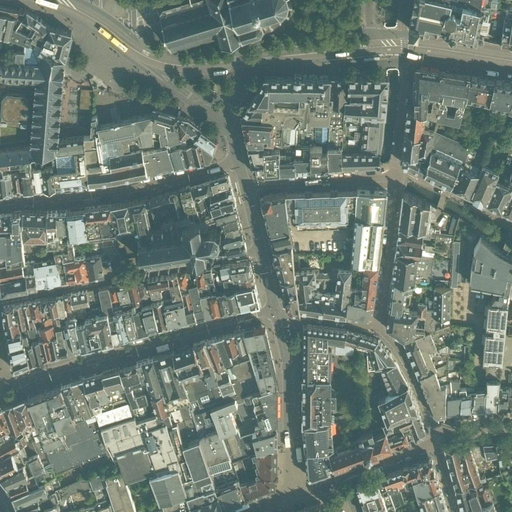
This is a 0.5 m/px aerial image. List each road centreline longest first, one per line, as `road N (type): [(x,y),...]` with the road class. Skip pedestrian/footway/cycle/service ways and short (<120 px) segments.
road 1 (residential): [(0,341),(10,388),(276,312)]
road 2 (residential): [(260,250),(0,299)]
road 3 (unclassified): [(238,161),(106,192),(0,203)]
road 4 (residential): [(292,495),(288,375),(276,312)]
road 5 (unclassified): [(398,169),(384,178),(245,187)]
road 6 (residential): [(377,329),(396,188)]
road 7 (residential): [(398,169),(511,225)]
road 8 (unclassified): [(398,169),(404,46)]
road 9 (residential): [(44,0),(81,12),(149,58)]
